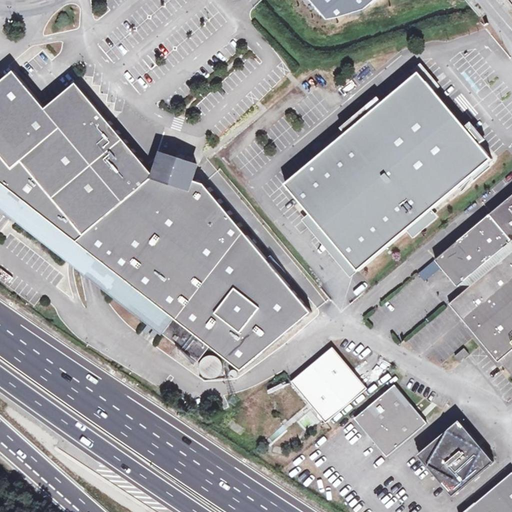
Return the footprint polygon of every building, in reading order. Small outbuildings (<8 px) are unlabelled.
[(338,18),(365,10),(376,0),(310,0),(327,20),(338,18)] [(313,312),(205,184),(194,180),(198,166),(186,162),(186,160),(186,158),(184,156),(182,155),(180,155),(178,155),(176,156),(174,159),(162,155),(155,176),(139,156),(137,154),(78,83),(47,108),(15,71),(0,83),(0,201),(6,207),(4,209),(79,267),(100,265),(102,286),(148,322),(156,312),(170,323),(163,333),(198,362),(210,347),(243,371),(313,312)] [(487,164),(492,159),(420,73),(413,79),(408,83),(286,186),(360,272),(473,175),(487,164)] [(413,79),(409,75),(404,78),(408,83),(413,79)] [(487,164),(473,175),(476,179),(490,168),(487,164)] [(511,195),(490,214),(511,240),(511,195)] [(480,268),(485,274),(511,308),(511,240),(490,214),(435,260),(458,287),(460,284),(480,268)] [(100,265),(79,267),(102,286),(100,265)] [(480,268),(460,284),(473,284),(485,274),(480,268)] [(498,363),(511,351),(511,308),(485,274),(473,284),(450,304),(476,335),(484,345),(493,355),(498,363)] [(156,312),(148,322),(163,333),(170,323),(156,312)] [(369,389),(334,347),(293,382),(327,423),(369,389)] [(464,349),(455,356),(460,362),(469,354),(464,349)] [(428,423),(397,385),(356,419),(388,457),(428,423)] [(496,463),(461,421),(420,456),(442,483),(454,497),(479,477),(496,463)] [(511,511),(511,473),(466,511),(511,511)]
